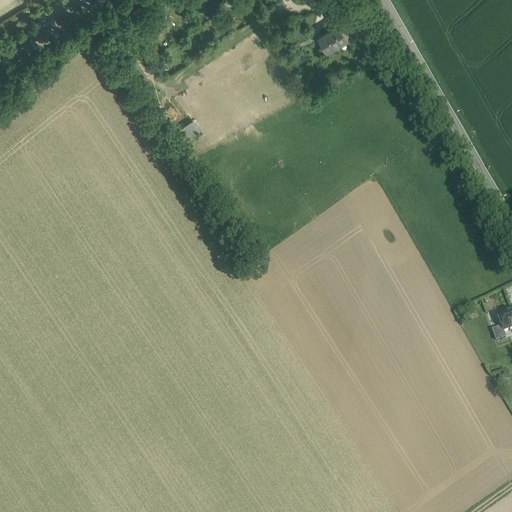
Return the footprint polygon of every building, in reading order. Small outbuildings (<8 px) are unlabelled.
[(341,24),(321,36),(329,50),(349,38),(341,24)] [(310,32),(299,37),(303,44),(313,39),(310,32)] [(192,121),(183,128),(191,138),(200,131),(192,121)] [(511,310),(498,316),(502,327),(504,332),(511,329),(511,310)] [(504,332),(502,327),(493,331),(497,342),(506,339),(504,332)]
